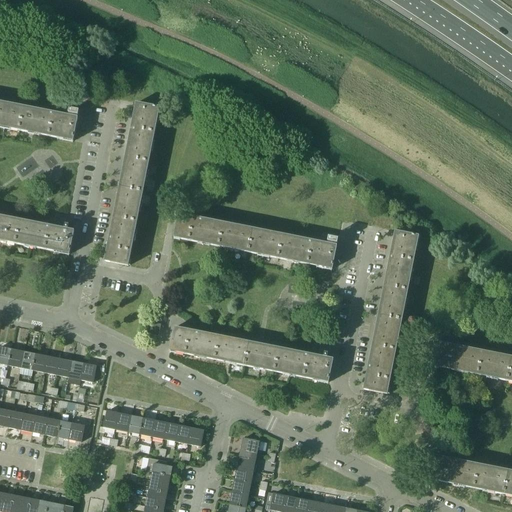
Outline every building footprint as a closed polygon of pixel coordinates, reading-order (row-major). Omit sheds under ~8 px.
[(136,120),(125,173),(108,256),(106,256),(104,262),(128,267),(160,109),(136,104),(134,114),(136,114),(134,119),(136,120)] [(62,118),(0,105),(0,127),(73,142),(78,116),(79,112),(67,109),(66,114),(69,114),(68,116),(67,118),(62,117),(62,118)] [(332,270),(336,246),(337,244),(338,240),(326,237),(325,242),(328,242),(327,244),(326,246),(321,245),(321,246),(184,219),(184,216),(178,215),(173,238),(332,270)] [(58,231),(4,221),(0,219),(0,241),(69,255),(74,231),(68,230),(70,222),(68,222),(68,221),(59,220),(60,221),(58,231)] [(394,248),(390,272),(367,385),(364,384),(363,390),(387,395),(418,237),(395,232),(393,242),(394,242),(393,247),(394,248)] [(158,337),(161,325),(151,323),(149,335),(158,337)] [(317,359),(233,343),(180,332),(181,329),(174,328),(170,352),(227,363),(229,363),(229,364),(244,367),(328,383),(333,360),(327,358),(328,350),(326,350),(327,349),(318,348),(318,349),(319,349),(317,359)] [(511,360),(443,347),(443,344),(437,343),(432,367),(511,382),(511,360)] [(12,350),(0,348),(0,364),(8,366),(12,350)] [(23,353),(12,350),(8,366),(19,369),(23,353)] [(35,355),(23,353),(19,369),(32,371),(35,355)] [(47,358),(35,355),(32,371),(44,374),(47,358)] [(60,360),(47,358),(44,374),(57,376),(60,360)] [(72,362),(60,360),(57,376),(68,379),(72,362)] [(68,379),(67,383),(79,386),(80,381),(84,365),(72,362),(68,379)] [(96,367),(84,365),(80,381),(93,383),(96,367)] [(12,412),(0,410),(0,426),(8,429),(12,412)] [(24,415),(12,412),(8,429),(21,431),(24,415)] [(119,414),(107,412),(103,428),(116,431),(119,414)] [(131,417),(119,414),(116,431),(128,433),(131,417)] [(36,417),(24,415),(21,431),(33,433),(36,417)] [(48,420),(36,417),(33,433),(45,436),(48,420)] [(143,419),(131,417),(128,433),(140,435),(143,419)] [(155,422),(143,419),(140,435),(152,438),(155,422)] [(60,422),(48,420),(45,436),(57,438),(60,422)] [(72,424),(60,422),(57,438),(69,441),(72,424)] [(167,424),(155,422),(152,438),(164,440),(167,424)] [(84,427),(72,424),(69,441),(81,443),(84,427)] [(179,427),(167,424),(164,440),(176,443),(179,427)] [(191,429),(179,427),(176,443),(188,445),(191,429)] [(203,431),(191,429),(188,445),(200,448),(203,431)] [(243,439),(239,457),(247,459),(248,453),(256,455),(257,450),(259,451),(260,443),(243,439)] [(247,459),(239,457),(237,469),(253,472),(253,473),(254,473),(256,465),(254,465),(256,455),(248,453),(247,459)] [(511,474),(439,460),(440,457),(433,456),(429,480),(511,496),(511,474)] [(170,476),(172,468),(165,467),(166,463),(149,459),(146,471),(152,472),(170,476)] [(253,472),(237,469),(234,481),(250,484),(253,473),(253,472)] [(170,476),(152,472),(150,481),(168,485),(170,476)] [(168,485),(150,481),(149,490),(167,493),(168,485)] [(250,484),(234,481),(232,493),(248,496),(250,484)] [(167,493),(149,490),(147,498),(165,502),(167,493)] [(248,496),(232,493),(229,505),(246,508),(248,496)] [(273,494),(271,503),(270,511),(276,511),(282,511),(285,497),(273,494)] [(10,511),(14,496),(5,495),(2,511),(10,511)] [(19,511),(22,498),(14,496),(10,511),(19,511)] [(294,511),(297,499),(285,497),(282,511),(294,511)] [(28,511),(31,500),(22,498),(19,511),(28,511)] [(165,502),(147,498),(145,506),(163,510),(165,502)] [(307,511),(309,502),(297,499),(294,511),(307,511)] [(36,511),(39,502),(31,500),(28,511),(36,511)] [(45,511),(47,503),(39,502),(36,511),(45,511)] [(320,511),(322,504),(309,502),(307,511),(320,511)] [(54,511),(56,505),(47,503),(45,511),(54,511)]
